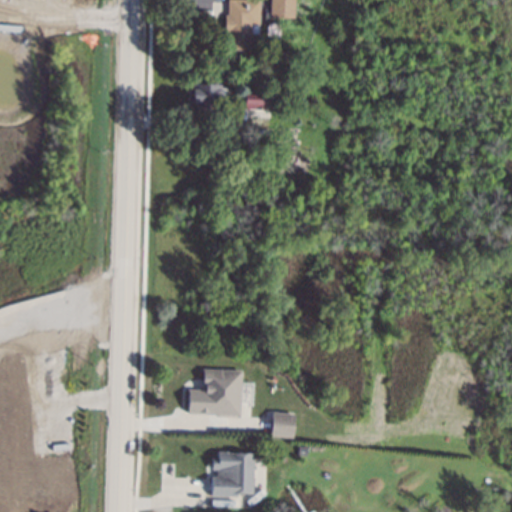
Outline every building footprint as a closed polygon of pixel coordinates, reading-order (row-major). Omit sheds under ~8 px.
[(257,0),(257,34),(249,33),(249,49),(224,48),(225,31),(222,31),(223,14),(225,14),(225,0),(257,0)] [(292,17),(292,0),(268,0),(268,17),(292,17)] [(278,37),(270,37),(266,34),(266,24),(270,22),(278,22),(278,37)] [(219,107),(187,108),(186,84),(219,84),(219,107)] [(274,90),(273,108),(242,107),(242,88),(274,90)] [(241,370),(239,415),(186,413),(187,388),(200,389),(200,368),(241,370)] [(293,413),(290,437),(268,434),(271,411),(293,413)] [(253,452),(251,493),(236,493),(236,496),(210,495),(210,475),(215,475),(215,468),(209,468),(210,455),(216,455),(216,451),(253,452)]
